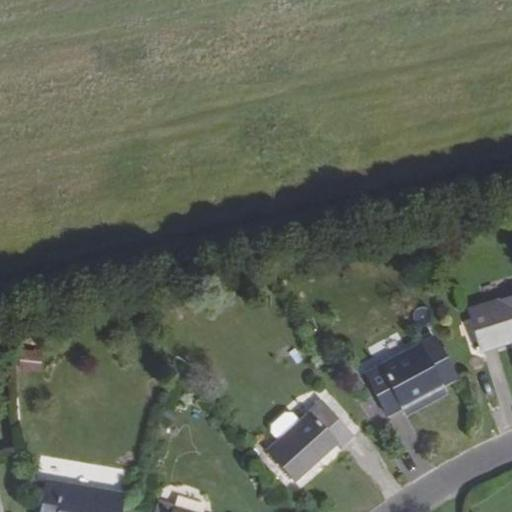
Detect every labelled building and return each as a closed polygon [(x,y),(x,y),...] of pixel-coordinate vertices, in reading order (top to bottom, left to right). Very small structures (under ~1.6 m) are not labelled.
[(511,345),(511,298),(497,304),(496,301),(468,310),(481,349),(510,341),(511,345)] [(387,414),(400,408),(442,385),(455,378),(433,337),(365,373),(387,414)] [(19,349),(18,371),(41,371),(41,350),(19,349)] [(446,393),(442,385),(400,408),(405,416),(446,393)] [(340,448),(352,438),(320,402),(266,450),(294,481),(335,444),(340,448)] [(287,408),(267,426),(276,437),(297,419),(287,408)] [(46,483),(41,511),(118,511),(121,496),(46,483)]
